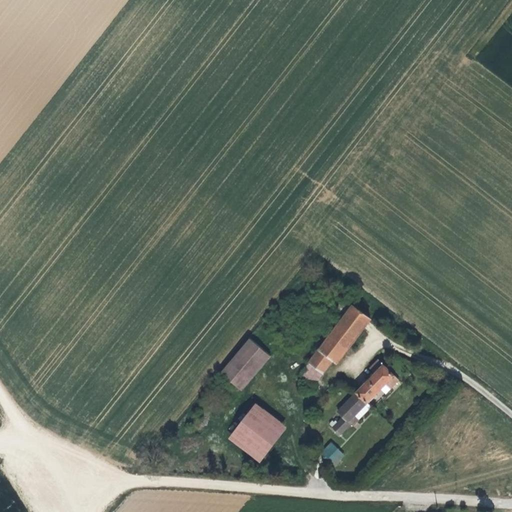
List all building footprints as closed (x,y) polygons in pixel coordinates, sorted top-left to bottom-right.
[(354,305),(310,363),(325,374),(334,362),(350,341),(354,343),(373,319),(354,305)] [(254,335),(225,370),(244,386),(274,351),(254,335)] [(350,341),(334,362),(338,364),(354,343),(350,341)] [(376,374),(339,412),(349,422),(355,415),(368,402),(386,383),(391,388),(399,380),(379,362),(372,370),(376,374)] [(310,363),(301,375),(315,387),(325,374),(310,363)] [(368,402),(355,415),(360,420),(373,407),(368,402)] [(259,403),(230,438),(260,462),(289,427),(259,403)] [(335,466),(345,455),(331,442),(321,452),(335,466)]
